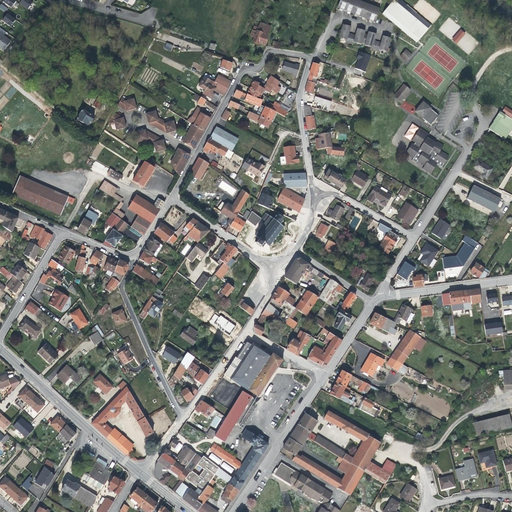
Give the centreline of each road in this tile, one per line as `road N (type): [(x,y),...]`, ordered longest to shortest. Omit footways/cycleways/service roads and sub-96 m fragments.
road 1 (secondary): [(0,349),(139,473)]
road 2 (residential): [(132,254),(122,292),(181,418)]
road 3 (residential): [(308,58),(270,51),(258,67),(243,69),(195,154)]
road 4 (residential): [(324,377),(233,511)]
road 5 (residential): [(414,237),(492,110)]
road 6 (residential): [(511,280),(377,296)]
road 7 (residential): [(171,197),(281,273)]
road 8 (residential): [(62,232),(0,337)]
road 9 (residential): [(309,178),(299,97),(308,58)]
